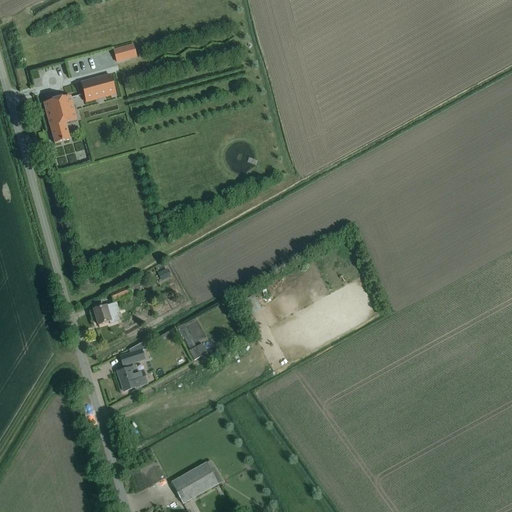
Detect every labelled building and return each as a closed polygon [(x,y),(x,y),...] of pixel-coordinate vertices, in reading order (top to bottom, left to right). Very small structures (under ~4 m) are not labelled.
[(132,46),(113,51),(117,63),(135,57),(132,46)] [(115,95),(109,76),(80,84),(86,103),(115,95)] [(77,120),(71,96),(43,104),(55,144),(69,140),(65,124),(77,120)] [(166,270),(160,273),(163,280),(170,277),(166,270)] [(137,282),(109,294),(113,303),(141,291),(137,282)] [(264,293),(254,296),(259,308),(269,304),(264,293)] [(138,301),(144,308),(151,302),(146,295),(138,301)] [(103,308),(94,311),(98,326),(108,323),(109,322),(109,324),(119,321),(116,314),(119,313),(116,304),(114,305),(106,307),(103,308)] [(184,325),(177,328),(194,361),(200,357),(207,354),(205,351),(216,346),(212,339),(195,348),(194,346),(184,325)] [(141,350),(119,357),(122,368),(144,361),(141,350)] [(138,373),(136,367),(117,373),(123,392),(147,385),(142,372),(138,373)] [(161,371),(153,372),(155,380),(162,379),(161,371)] [(222,482),(210,461),(170,483),(182,504),(222,482)]
